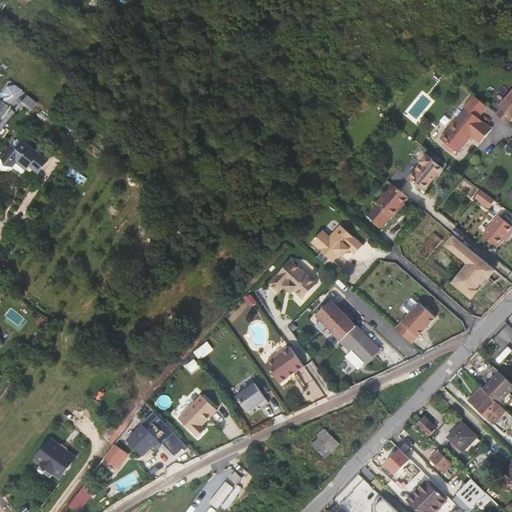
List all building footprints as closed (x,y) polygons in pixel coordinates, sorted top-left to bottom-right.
[(480,37),(473,31),(467,39),(474,45),(480,37)] [(2,99),(15,105),(23,87),(9,82),(2,99)] [(511,93),(501,107),(496,113),(510,124),(511,122),(511,93)] [(488,106),(474,94),(464,107),(466,108),(440,139),(458,153),(472,137),(480,144),(493,129),(479,118),(488,106)] [(2,99),(0,101),(0,130),(2,132),(17,110),(2,99)] [(49,161),(23,140),(17,148),(13,145),(2,159),(14,168),(17,164),(27,172),(30,167),(39,174),(49,161)] [(446,163),(430,151),(427,155),(442,167),(446,163)] [(409,179),(424,191),(442,167),(427,155),(426,155),(420,162),(421,163),(409,179)] [(409,197),(394,184),(373,209),(388,222),(393,216),(394,217),(400,210),(399,209),(403,205),(409,197)] [(494,200),(480,189),(475,197),(489,207),(494,200)] [(511,233),(511,225),(499,216),(484,235),(498,247),(504,240),(508,234),(510,235),(511,233)] [(363,246),(341,225),(330,237),(324,230),(312,243),(323,252),(331,259),(334,262),(339,256),(343,259),(350,251),(355,255),(363,246)] [(427,259),(443,240),(435,232),(419,252),(427,259)] [(490,278),(496,270),(455,236),(448,244),(465,259),(465,260),(471,265),(454,284),(472,299),(479,291),(477,289),(488,276),(490,278)] [(323,252),(318,256),(326,263),(331,259),(323,252)] [(314,279),(288,255),(266,279),(275,287),(280,282),(283,284),(285,281),(291,286),(300,294),(314,279)] [(18,277),(11,273),(7,279),(14,284),(18,277)] [(17,287),(12,283),(8,287),(13,292),(17,287)] [(257,303),(251,295),(245,299),(251,307),(257,303)] [(395,328),(411,343),(436,316),(420,301),(395,328)] [(318,316),(330,328),(347,312),(342,306),(339,309),(332,302),(318,316)] [(330,328),(344,343),(358,329),(350,320),(353,317),(347,312),(330,328)] [(380,351),(358,329),(344,343),(352,352),(347,357),(359,370),(367,363),(380,351)] [(302,362),(288,343),(264,360),(277,379),(302,362)] [(494,375),(482,388),(484,390),(497,402),(511,386),(511,384),(493,367),(489,371),(494,375)] [(270,404),(257,385),(238,397),(249,413),(257,408),(261,405),(263,409),(270,404)] [(469,402),(471,404),(484,390),(482,388),(469,402)] [(484,390),(471,404),(489,420),(502,407),(497,402),(484,390)] [(205,428),(201,424),(217,408),(202,393),(178,416),(197,435),(205,428)] [(502,407),(497,412),(505,419),(510,414),(502,407)] [(175,433),(156,413),(129,439),(143,454),(158,440),(162,445),(175,433)] [(436,428),(425,417),(418,424),(429,436),(436,428)] [(462,423),(454,431),(457,433),(464,425),(462,423)] [(480,440),(464,425),(457,433),(454,431),(448,437),(463,452),(472,443),(475,446),(480,440)] [(119,433),(110,427),(104,436),(112,442),(119,433)] [(339,444),(325,430),(318,436),(320,438),(313,445),(325,458),(329,454),(332,458),(339,451),(336,448),(339,444)] [(60,479),(75,458),(50,440),(35,460),(41,465),(53,474),(60,479)] [(125,452),(116,445),(105,459),(114,466),(125,452)] [(400,448),(385,465),(396,476),(412,459),(400,448)] [(452,464),(439,451),(431,459),(444,472),(452,464)] [(371,462),(366,467),(376,477),(381,471),(373,462),(371,462)] [(53,474),(41,465),(38,469),(50,478),(53,474)] [(244,478),(237,471),(232,476),(239,483),(244,478)] [(470,479),(463,471),(455,479),(462,486),(470,479)] [(201,496),(212,502),(225,479),(213,473),(201,496)] [(227,481),(211,502),(218,508),(235,487),(227,481)] [(419,511),(436,511),(447,501),(426,482),(408,501),(419,511)] [(96,489),(88,483),(84,487),(92,494),(96,489)] [(400,511),(384,496),(371,510),(372,511),(400,511)] [(462,503),(456,509),(458,511),(465,511),(468,509),(462,503)]
